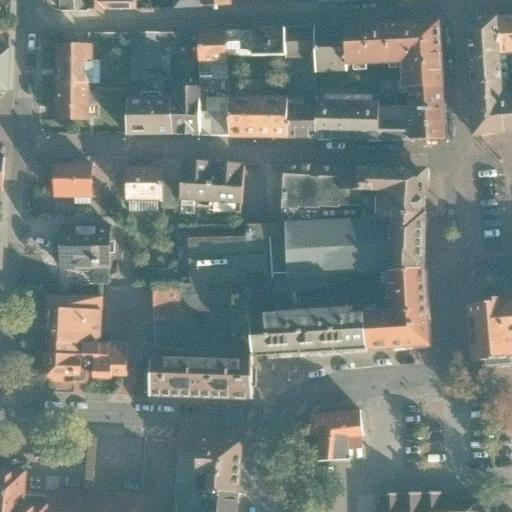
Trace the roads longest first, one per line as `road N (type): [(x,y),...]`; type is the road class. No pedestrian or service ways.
road 1 (residential): [(455,10),(94,19)]
road 2 (residential): [(404,155),(52,144)]
road 3 (residential): [(22,140),(8,415)]
road 4 (residential): [(8,415),(275,425)]
road 5 (residential): [(457,383),(330,392),(292,405),(275,425)]
road 6 (residential): [(455,10),(464,155)]
road 7 (residential): [(27,19),(22,140)]
